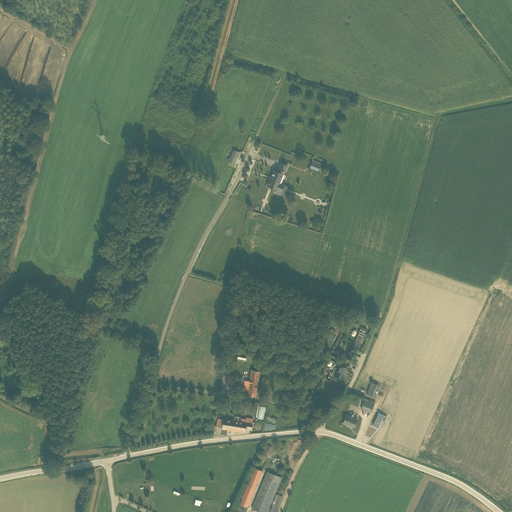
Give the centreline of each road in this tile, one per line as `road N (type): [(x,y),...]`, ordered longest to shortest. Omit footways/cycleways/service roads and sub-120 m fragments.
road 1 (track): [(364,356),(436,115)]
road 2 (unclassified): [(107,461),(319,431)]
road 3 (unclassified): [(498,511),(449,478),(319,431)]
road 4 (track): [(0,393),(52,418),(55,452),(101,451),(103,462)]
